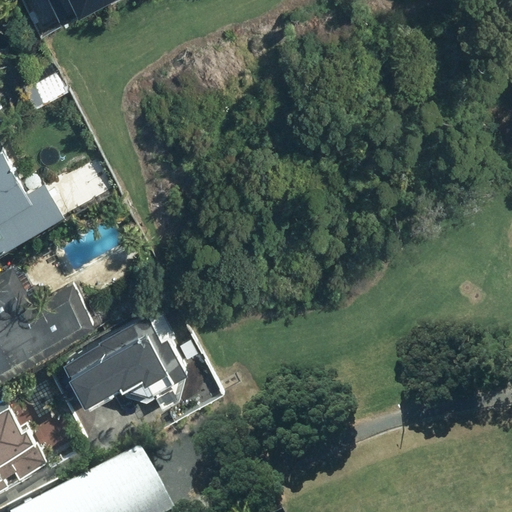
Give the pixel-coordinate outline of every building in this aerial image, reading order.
[(52,187),(46,176),(25,187),(2,144),(0,144),(0,247),(76,209),(62,182),(52,187)] [(101,322),(71,265),(0,299),(0,369),(4,368),(7,373),(101,322)] [(125,322),(133,336),(64,375),(83,408),(130,381),(135,390),(145,384),(149,391),(169,380),(176,391),(194,380),(152,307),(125,322)] [(0,487),(46,460),(8,396),(0,400),(0,487)] [(169,511),(140,456),(35,511),(169,511)]
